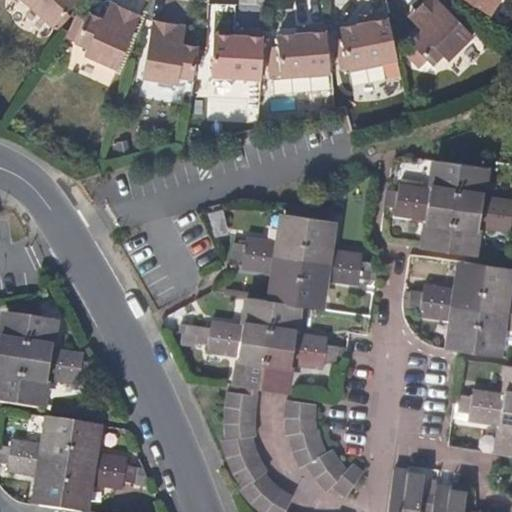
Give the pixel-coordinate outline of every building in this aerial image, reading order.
[(23,0),(51,26),(74,0),(23,0)] [(475,33),(441,0),(424,0),(413,11),(423,21),(419,26),(421,29),(409,40),(434,65),(443,56),(448,61),(475,33)] [(467,0),(490,14),(499,0),(467,0)] [(115,4),(109,1),(102,15),(109,18),(115,4)] [(140,15),(115,4),(109,18),(102,15),(101,17),(86,11),(72,41),(84,46),(82,54),(115,68),(140,15)] [(395,42),(389,9),(372,13),(373,20),(360,23),(340,27),(348,68),(399,58),(395,42)] [(423,21),(413,11),(409,15),(419,26),(423,21)] [(373,20),(372,13),(359,15),(360,23),(373,20)] [(179,23),(151,18),(140,75),(178,82),(179,75),(193,78),(198,45),(182,42),(183,39),(176,38),(179,23)] [(185,24),(179,23),(176,38),(183,39),(185,24)] [(333,73),(328,23),(312,25),(312,31),(299,33),(278,36),(283,78),(333,73)] [(247,27),(235,26),(234,34),(246,35),(247,27)] [(264,28),(247,27),(246,35),(234,34),(214,33),(213,47),(211,75),(261,78),(263,37),(264,28)] [(456,206),(462,163),(440,159),(438,173),(433,172),(431,187),(400,183),(400,190),(388,189),(387,196),(456,206)] [(483,166),(462,163),(456,206),(511,214),(511,199),(484,196),(486,180),(481,180),(483,166)] [(450,252),(456,206),(387,196),(386,205),(396,206),(395,213),(427,218),(425,233),(430,234),(428,249),(450,252)] [(511,214),(456,206),(450,252),(470,254),(472,240),(478,241),(480,225),(511,230),(511,223),(511,214)] [(224,208),(210,212),(216,237),(230,233),(224,208)] [(303,260),(309,216),(288,213),(286,226),(280,226),(277,239),(247,235),(246,241),(236,240),(234,250),(303,260)] [(330,219),(309,216),(303,260),(371,270),(372,261),(361,259),(362,252),(331,247),(333,233),(328,232),(330,219)] [(303,260),(234,250),(233,258),(243,260),(242,267),(273,271),(271,286),(277,287),(275,299),(297,302),(303,260)] [(370,278),(371,270),(303,260),(297,302),(318,305),(320,293),(325,294),(327,279),(358,283),(359,277),(370,278)] [(480,308),(487,264),(465,261),(464,275),(458,275),(455,289),(425,285),(423,291),(413,290),(412,299),(480,308)] [(506,267),(487,264),(480,308),(511,312),(511,297),(509,297),(510,282),(505,281),(506,267)] [(267,343),(274,299),(255,296),(252,310),(246,310),(244,324),(213,320),(211,327),(201,326),(200,334),(267,343)] [(294,317),(297,302),(275,299),(274,299),(267,343),(337,354),(338,346),(328,344),(329,337),(297,332),(298,317),(294,317)] [(480,308),(412,299),(411,307),(420,308),(420,315),(451,320),(449,335),(454,336),(453,349),(473,352),(480,308)] [(511,312),(480,308),(473,352),(495,355),(497,342),(511,343),(511,312)] [(0,357),(24,361),(30,318),(10,315),(8,328),(2,328),(0,343),(0,342),(0,357)] [(30,318),(24,361),(92,372),(93,365),(83,363),(84,356),(53,351),(55,336),(50,335),(52,322),(30,318)] [(261,388),(267,343),(200,334),(198,343),(209,344),(208,350),(239,355),(237,371),(243,372),(241,385),(261,388)] [(336,363),(337,354),(267,343),(261,388),(282,391),(285,378),(290,379),(292,363),(324,368),(324,362),(336,363)] [(0,401),(17,404),(24,361),(0,357),(0,401)] [(24,361),(17,404),(38,407),(40,396),(45,397),(48,381),(79,386),(80,379),(90,381),(92,372),(24,361)] [(462,395),(461,403),(511,410),(511,379),(506,379),(504,394),(473,389),(472,397),(462,395)] [(228,391),(226,406),(255,409),(257,395),(228,391)] [(287,399),(286,417),(314,417),(315,403),(287,399)] [(511,410),(461,403),(459,412),(469,414),(469,420),(500,425),(498,440),(503,440),(502,452),(507,453),(511,453),(511,410)] [(255,422),(255,409),(226,406),(226,422),(255,422)] [(315,429),(314,417),(286,417),(286,433),(290,433),(315,429)] [(0,446),(0,454),(66,465),(73,421),(52,418),(49,432),(45,432),(42,446),(10,441),(9,448),(0,446)] [(73,421),(66,465),(135,475),(136,469),(126,467),(127,460),(95,455),(97,441),(92,440),(94,424),(73,421)] [(255,422),(226,422),(227,440),(253,435),(255,435),(255,422)] [(317,429),(315,429),(290,433),(294,450),(320,440),(317,429)] [(253,435),(227,440),(224,441),(229,459),(255,446),(253,435)] [(306,463),(326,452),(320,440),(294,450),(300,465),(306,463)] [(255,446),(229,459),(235,473),(260,458),(255,446)] [(326,452),(306,463),(316,477),(338,460),(332,450),(326,452)] [(51,508),(59,509),(66,465),(0,454),(0,462),(6,464),(5,471),(37,477),(35,491),(40,492),(38,506),(51,508)] [(266,470),(260,458),(235,473),(244,487),(264,472),(266,470)] [(327,490),(332,484),(347,470),(338,460),(316,477),(327,490)] [(354,463),(347,470),(332,484),(347,496),(362,472),(354,463)] [(59,509),(76,511),(78,511),(80,511),(82,500),(87,500),(90,485),(121,491),(123,483),(134,484),(135,475),(66,465),(59,509)] [(433,510),(435,496),(422,494),(425,476),(410,474),(410,471),(394,469),(388,511),(419,511),(420,508),(433,510)] [(251,502),(272,481),(264,472),(244,487),(242,490),(251,502)] [(272,481),(251,502),(263,511),(265,511),(281,491),(272,481)] [(473,511),(465,511),(467,493),(451,491),(451,489),(436,486),(435,496),(433,510),(432,511),(473,511)] [(284,511),(285,511),(291,497),(281,491),(265,511),(284,511)]
